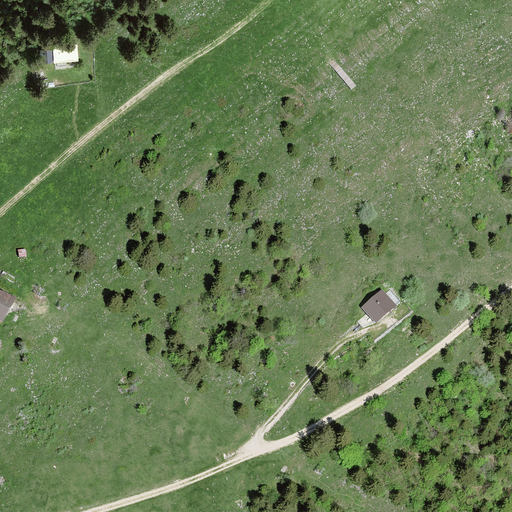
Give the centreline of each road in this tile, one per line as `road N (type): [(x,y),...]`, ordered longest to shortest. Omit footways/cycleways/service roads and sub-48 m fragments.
road 1 (track): [(93,511),(319,425),(511,299)]
road 2 (track): [(0,210),(266,0)]
road 3 (track): [(260,452),(257,444),(279,414),(348,338)]
